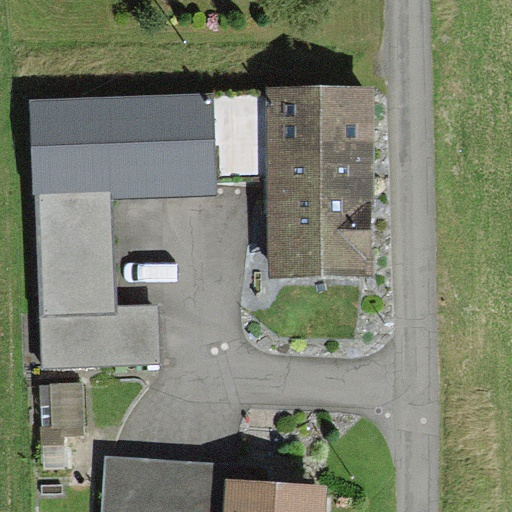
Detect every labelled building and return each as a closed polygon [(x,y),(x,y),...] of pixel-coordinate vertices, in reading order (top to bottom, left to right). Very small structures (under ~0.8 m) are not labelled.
[(378,89),(267,91),(268,169),(269,279),(381,278),(378,89)] [(30,94),(31,189),(41,189),(113,188),(114,195),(218,193),(217,170),(268,169),(267,91),(30,94)] [(43,363),(160,361),(159,300),(115,301),(114,195),(113,188),(41,189),(43,363)] [(44,442),(89,439),(86,385),(40,388),(44,442)] [(211,511),(213,465),(102,464),(100,511),(211,511)] [(211,511),(309,511),(310,467),(213,465),(211,511)]
